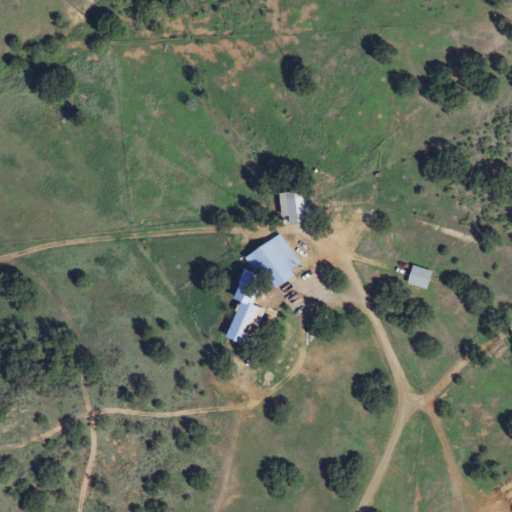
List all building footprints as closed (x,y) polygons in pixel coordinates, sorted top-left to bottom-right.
[(272,193),(275,226),(306,223),(303,190),(272,193)] [(288,278),(285,273),(295,266),(276,234),(241,254),(264,292),(288,278)] [(421,291),(427,272),(407,266),(401,284),(421,291)] [(264,296),(246,290),(251,276),(236,271),(226,302),(232,304),(219,341),(246,350),(264,296)] [(492,359),(503,349),(498,342),(486,353),(492,359)]
